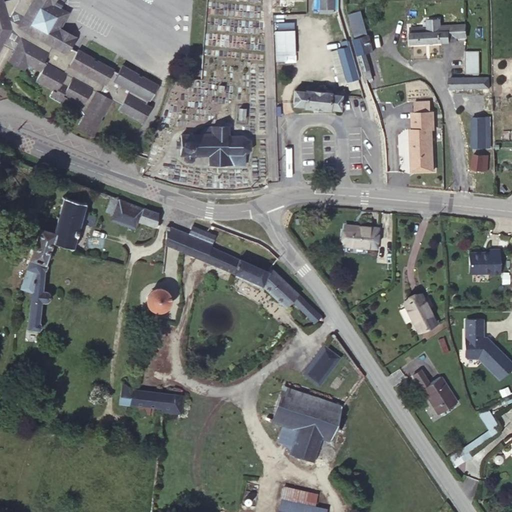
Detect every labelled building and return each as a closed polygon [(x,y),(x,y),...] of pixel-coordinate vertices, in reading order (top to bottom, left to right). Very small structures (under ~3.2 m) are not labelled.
[(104,116),(113,100),(97,90),(101,84),(105,86),(113,70),(113,69),(97,60),(97,61),(93,59),(94,58),(78,49),(75,53),(68,49),(74,39),(73,36),(62,29),(59,29),(58,30),(52,40),(33,29),(29,17),(37,0),(0,0),(0,47),(2,44),(5,38),(14,43),(10,49),(13,50),(8,61),(24,70),(27,64),(40,71),(35,81),(52,90),(65,97),(81,107),(79,111),(83,115),(76,126),(93,136),(102,120),(101,119),(103,115),(104,116)] [(59,29),(64,20),(69,12),(61,8),(47,0),(37,0),(29,17),(33,29),(52,40),(58,30),(59,29)] [(157,0),(154,36),(171,37),(172,26),(182,27),(183,15),(193,16),(194,0),(157,0)] [(332,0),(319,0),(319,8),(333,8),(332,0)] [(349,14),(356,39),(368,35),(360,10),(349,14)] [(73,36),(74,39),(80,28),(64,20),(59,29),(62,29),(73,36)] [(427,20),(427,22),(428,26),(423,27),(410,27),(411,43),(450,41),(450,43),(456,42),(456,38),(465,37),(465,25),(441,26),(440,20),(427,20)] [(275,31),(276,56),(285,56),(294,55),(293,30),(275,31)] [(356,39),(354,39),(358,55),(365,53),(373,51),(369,35),(368,35),(356,39)] [(7,47),(10,49),(14,43),(5,38),(2,44),(7,47)] [(348,81),(358,78),(358,77),(349,48),(344,48),(338,48),(348,81)] [(479,51),(465,51),(465,74),(479,74),(479,51)] [(365,53),(358,55),(363,71),(364,70),(369,69),(365,53)] [(118,73),(113,70),(105,86),(101,84),(97,90),(113,100),(121,104),(118,110),(142,123),(151,106),(144,102),(145,99),(148,101),(158,84),(142,75),(141,77),(137,75),(138,74),(122,65),(118,73)] [(488,77),(450,78),(450,88),(489,88),(488,77)] [(305,91),(295,90),(293,105),(304,107),(304,108),(329,111),(329,109),(340,110),(341,95),(331,94),(331,92),(305,89),(305,91)] [(61,103),(65,97),(52,90),(49,96),(61,103)] [(414,102),(415,112),(431,112),(431,102),(414,102)] [(471,117),(487,117),(487,108),(472,108),(471,117)] [(415,112),(412,113),(412,129),(410,129),(411,144),(412,144),(412,148),(411,148),(411,171),(433,170),(432,129),(434,129),(434,112),(431,112),(415,112)] [(490,117),(487,117),(471,117),(471,147),(489,148),(490,117)] [(203,134),(180,134),(180,155),(184,155),(184,159),(186,162),(192,162),(194,159),(194,155),(209,155),(209,165),(244,165),(244,154),(250,150),(250,140),(242,135),(236,135),(236,128),(228,128),(228,126),(212,126),(212,127),(203,127),(203,134)] [(489,156),(474,154),(472,168),(487,170),(489,156)] [(113,213),(119,198),(112,196),(106,211),(113,213)] [(64,197),(54,232),(51,243),(52,243),(72,249),(75,237),(77,238),(79,229),(77,229),(85,203),(64,197)] [(143,207),(119,198),(113,213),(111,219),(135,228),(138,221),(143,207)] [(159,213),(143,207),(138,221),(158,228),(159,226),(157,225),(159,213)] [(95,217),(84,214),(82,224),(92,227),(95,217)] [(188,233),(168,226),(165,244),(166,244),(182,251),(188,233)] [(190,234),(188,233),(182,251),(232,272),(239,258),(211,247),(216,235),(193,226),(190,234)] [(353,228),(353,226),(346,226),(344,245),(368,247),(368,244),(376,245),(378,228),(360,227),(360,229),(353,228)] [(54,232),(40,228),(29,259),(46,264),(52,243),(51,243),(54,232)] [(491,251),(470,251),(470,272),(491,272),(491,273),(500,273),(500,248),(491,249),(491,251)] [(269,271),(239,258),(232,272),(264,286),(284,305),(287,302),(291,306),(295,303),(315,321),(321,315),(270,267),(269,271)] [(46,264),(29,259),(20,288),(31,291),(44,290),(43,290),(47,264),(46,264)] [(152,289),(147,296),(148,306),(156,312),(165,310),(171,303),(169,293),(161,287),(152,289)] [(44,290),(31,291),(27,328),(38,329),(42,302),(45,302),(48,301),(49,300),(49,297),(49,295),(49,293),(47,291),(44,290)] [(420,294),(409,300),(412,308),(408,310),(419,331),(435,323),(420,294)] [(412,308),(409,300),(404,302),(408,310),(412,308)] [(482,318),(464,318),(464,327),(466,327),(466,335),(464,335),(465,354),(467,357),(478,357),(499,378),(511,364),(511,360),(492,341),(490,343),(483,335),(483,332),(482,318)] [(492,341),(483,332),(483,335),(490,343),(492,341)] [(339,356),(326,347),(306,373),(319,382),(339,356)] [(440,376),(421,388),(430,402),(431,401),(439,413),(456,401),(440,376)] [(131,405),(133,389),(122,383),(119,404),(130,405),(131,405)] [(322,437),(330,440),(342,405),(284,385),(272,421),(283,425),(279,439),(291,448),(289,453),(314,461),(322,437)] [(161,408),(161,410),(181,413),(183,395),(133,389),(131,405),(156,408),(161,408)] [(156,408),(131,405),(130,405),(129,412),(156,415),(156,408)] [(479,412),(489,430),(448,454),(455,466),(472,456),(469,449),(498,433),(493,425),(498,422),(488,406),(479,412)] [(283,486),(281,497),(315,504),(317,493),(283,486)] [(315,504),(281,497),(277,511),(323,511),(325,506),(315,504)]
